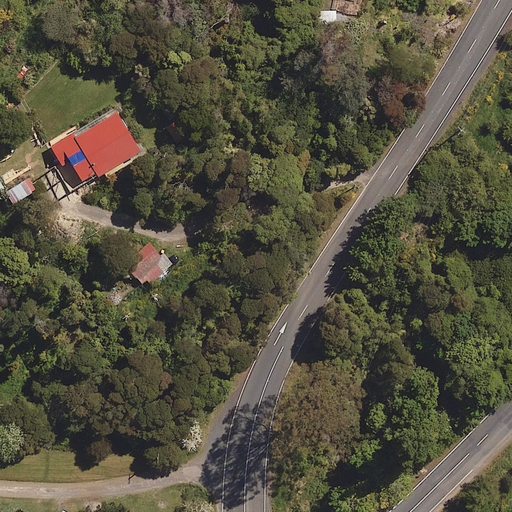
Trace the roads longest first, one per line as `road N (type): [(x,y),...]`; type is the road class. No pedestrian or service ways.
road 1 (secondary): [(245,511),(249,438),(276,357),(499,0)]
road 2 (residential): [(410,511),(511,411)]
